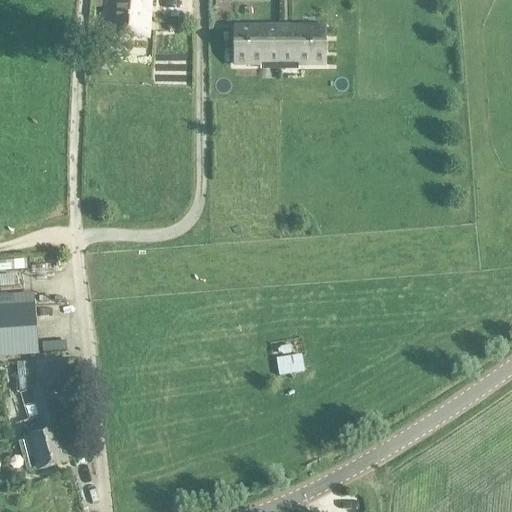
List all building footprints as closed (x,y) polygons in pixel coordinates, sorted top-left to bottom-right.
[(110,0),(108,37),(147,39),(149,0),(110,0)] [(261,62),(279,62),(279,29),(235,29),(235,41),(234,41),(234,54),(235,54),(235,66),(261,66),(261,62)] [(323,29),(279,29),(279,62),(297,62),(297,66),(323,66),(323,54),(324,54),(324,41),(323,41),(323,29)] [(0,292),(23,294),(23,286),(0,284),(0,292)] [(0,359),(36,358),(34,309),(0,310),(0,359)] [(277,361),(280,377),(304,373),(301,357),(277,361)] [(19,394),(31,393),(43,437),(24,442),(29,459),(34,458),(38,472),(66,463),(55,433),(59,432),(47,391),(65,389),(62,361),(16,365),(19,394)]
